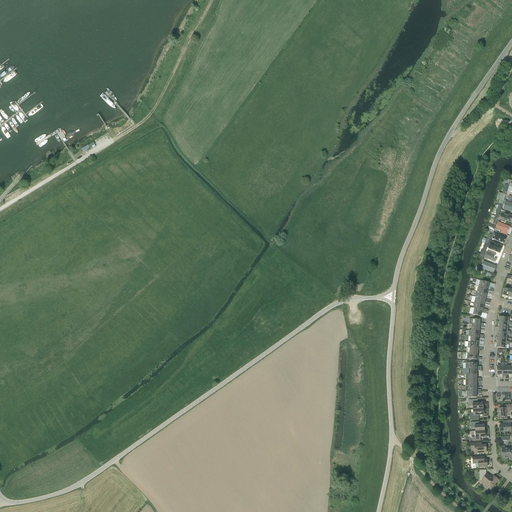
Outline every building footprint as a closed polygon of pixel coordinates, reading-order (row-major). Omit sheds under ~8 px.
[(500,220),(511,222),(511,214),(501,213),(500,220)] [(507,235),(510,226),(498,221),(496,228),(501,230),(501,233),(507,235)] [(504,243),(507,237),(495,233),(493,239),(504,243)] [(483,260),(481,268),(494,273),(497,266),(483,260)] [(480,287),(488,289),(490,283),(480,281),(478,286),(480,287)] [(488,291),(489,291),(489,289),(488,289),(480,287),(478,286),(477,292),(479,292),(487,294),(488,291)] [(508,297),(510,289),(505,287),(502,295),(508,297)] [(484,305),(485,302),(485,300),(477,298),(475,297),(474,303),(476,303),(484,305)] [(483,311),(484,309),(483,309),(484,305),(476,303),(474,303),(472,308),(474,309),(483,311)] [(482,313),(483,313),(483,311),(474,309),(473,314),(470,314),(470,316),(474,317),(475,315),(481,317),(482,313)] [(319,340),(317,371),(328,371),(330,340),(319,340)] [(499,392),(498,400),(510,401),(510,396),(506,396),(506,393),(499,392)] [(473,407),(473,410),(483,409),(483,403),(476,403),(475,400),(468,400),(469,407),(473,407)] [(507,417),(506,412),(510,412),(510,411),(511,410),(511,404),(503,405),(503,409),(499,409),(499,417),(507,417)] [(477,416),(483,415),(483,409),(473,410),(473,413),(469,413),(470,420),(477,420),(477,416)] [(511,420),(505,421),(505,424),(500,425),(500,432),(511,431),(511,424),(511,420)] [(475,432),(485,431),(484,425),(477,425),(477,422),(471,423),(472,429),(475,428),(475,432)] [(478,438),(485,437),(485,431),(475,432),(472,432),(473,441),(478,441),(478,438)] [(475,454),(486,453),(486,445),(482,445),(481,443),(470,443),(471,450),(475,449),(475,454)] [(508,458),(511,446),(510,450),(508,450),(508,448),(504,448),(504,446),(501,446),(501,449),(502,449),(502,459),(508,458)] [(488,463),(487,463),(487,460),(484,460),(484,457),(481,458),(481,457),(472,458),(473,464),(475,464),(475,468),(478,467),(478,468),(487,467),(487,466),(488,466),(488,463)] [(490,489),(498,480),(494,476),(492,478),(490,476),(489,477),(487,475),(486,475),(486,470),(479,471),(480,479),(482,480),(481,481),(490,489)]
